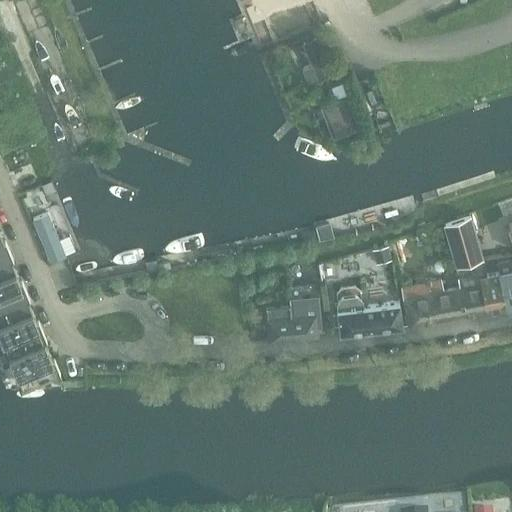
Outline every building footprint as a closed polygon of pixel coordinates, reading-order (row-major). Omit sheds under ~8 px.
[(311,8),(270,23),(277,40),(317,25),(311,8)] [(324,34),(302,38),(311,79),(333,75),(324,34)] [(334,94),(329,95),(332,101),(336,99),(347,94),(342,82),(331,87),(334,94)] [(343,97),(320,106),(332,136),(355,127),(343,97)] [(51,180),(41,184),(45,193),(54,189),(51,180)] [(41,199),(26,204),(45,253),(59,249),(41,199)] [(481,258),(469,216),(443,224),(454,265),(481,258)] [(313,230),(303,232),(304,240),(304,241),(315,239),(313,230)] [(0,250),(6,248),(9,247),(5,238),(2,239),(0,232),(0,250)] [(389,245),(393,255),(406,251),(403,241),(389,245)] [(388,245),(373,249),(377,263),(391,259),(388,245)] [(6,248),(0,250),(0,274),(15,268),(10,258),(12,257),(9,247),(6,248)] [(481,258),(475,259),(478,273),(485,309),(503,305),(497,273),(485,275),(481,258)] [(156,260),(145,262),(147,272),(158,270),(156,260)] [(0,297),(23,288),(25,287),(21,278),(19,279),(15,268),(0,274),(0,297)] [(511,270),(497,273),(503,305),(511,303),(511,270)] [(456,287),(462,314),(485,309),(478,273),(457,277),(459,286),(456,287)] [(406,325),(462,314),(456,287),(440,290),(438,280),(399,288),(406,325)] [(0,297),(0,320),(31,308),(27,298),(29,297),(25,287),(23,288),(0,297)] [(339,333),(357,331),(355,317),(362,316),(361,307),(363,307),(362,300),(356,295),(341,297),(336,303),(337,309),(335,310),(339,333)] [(319,300),(288,302),(288,304),(288,306),(289,316),(291,338),(316,335),(316,332),(321,332),(319,302),(319,300)] [(355,317),(357,331),(401,326),(398,303),(363,307),(361,307),(362,316),(355,317)] [(288,306),(265,307),(268,340),(291,338),(289,316),(288,306)] [(44,340),(43,338),(45,337),(42,327),(38,318),(35,318),(31,308),(0,320),(0,340),(1,344),(6,356),(8,355),(44,340)] [(259,309),(250,310),(251,322),(260,322),(259,309)] [(44,340),(8,355),(9,355),(12,364),(15,372),(13,373),(19,387),(21,386),(57,371),(59,370),(54,356),(51,357),(47,347),(45,340),(44,340)]
